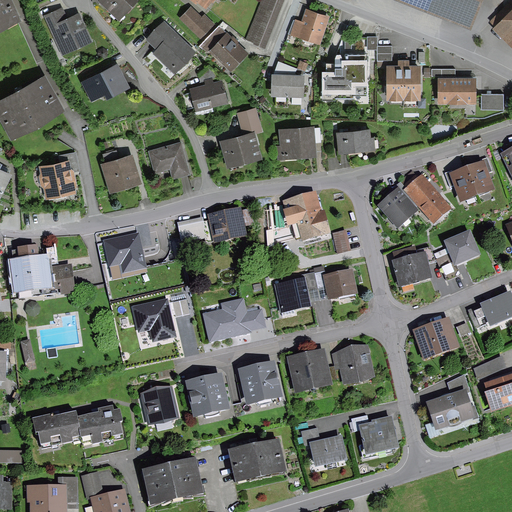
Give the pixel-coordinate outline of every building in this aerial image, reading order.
[(8,0),(0,0),(0,25),(16,19),(8,0)] [(121,12),(132,0),(101,0),(101,2),(112,12),(117,7),(121,12)] [(283,1),(281,0),(268,0),(265,10),(266,10),(254,41),(265,45),(277,14),(278,15),(283,1)] [(407,0),(468,24),(477,0),(407,0)] [(511,11),(510,13),(505,8),(494,19),(500,24),(497,27),(511,41),(511,11)] [(88,39),(78,16),(67,21),(61,9),(47,16),(62,48),(76,41),(78,43),(88,39)] [(200,34),(207,27),(189,10),(182,17),(200,34)] [(319,41),(326,17),(307,11),(299,35),(319,41)] [(184,59),(191,51),(184,44),(184,45),(163,24),(150,38),(162,51),(159,54),(173,68),(183,58),(184,59)] [(225,37),(217,28),(204,41),(230,67),(244,53),(235,44),(238,42),(232,36),(229,39),(226,36),(225,37)] [(377,46),(377,45),(377,37),(368,37),(368,46),(377,46)] [(391,45),(377,45),(377,46),(377,60),(391,60),(391,45)] [(107,51),(103,48),(99,50),(98,55),(102,57),(106,55),(107,51)] [(345,66),(326,66),(326,72),(321,73),(322,96),(336,96),(336,97),(353,97),(353,90),(367,89),(367,58),(359,58),(359,54),(345,54),(345,66)] [(278,61),(273,74),(294,75),(296,68),(278,61)] [(388,97),(403,97),(403,61),(399,61),(399,67),(388,67),(388,97)] [(418,97),(418,67),(407,67),(407,61),(403,61),(403,97),(418,97)] [(300,62),(298,68),(304,70),(306,64),(300,62)] [(212,84),(211,79),(219,77),(219,75),(208,65),(198,73),(200,82),(201,86),(191,89),(196,108),(226,101),(221,82),(212,84)] [(126,86),(117,68),(113,70),(111,66),(103,70),(104,72),(85,82),(93,97),(113,87),(115,91),(126,86)] [(455,68),(431,68),(431,76),(455,76),(455,68)] [(302,76),(274,76),(273,93),(301,94),(302,76)] [(0,112),(12,135),(60,108),(43,77),(0,101),(0,112)] [(474,80),(440,80),(440,101),(449,101),(449,99),(465,99),(465,101),(474,101),(474,93),(474,80)] [(474,101),(465,101),(465,117),(485,117),(503,111),(503,93),(474,93),(474,101)] [(239,113),(242,126),(257,122),(258,122),(254,108),(239,113)] [(242,126),(244,133),(258,129),(257,122),(242,126)] [(319,129),(282,131),(284,155),(313,153),(312,141),(320,140),(319,129)] [(339,152),(371,149),(369,129),(337,132),(339,152)] [(223,141),(229,163),(246,158),(246,160),(258,157),(252,134),(223,141)] [(181,142),(149,151),(155,172),(173,167),(176,176),(189,173),(181,142)] [(115,150),(103,154),(113,186),(135,179),(129,159),(119,162),(115,150)] [(511,150),(502,155),(509,170),(511,168),(511,150)] [(492,172),(487,158),(480,161),(482,166),(468,171),(476,195),(491,189),(488,182),(489,181),(486,174),(492,172)] [(66,163),(43,168),(46,183),(50,187),(52,194),(53,194),(56,198),(66,196),(67,191),(72,190),(66,163)] [(0,190),(8,174),(0,170),(0,190)] [(476,195),(468,171),(454,176),(452,171),(445,174),(450,188),(456,186),(458,192),(459,192),(462,200),(476,195)] [(433,193),(432,194),(415,175),(403,186),(404,187),(398,193),(413,210),(419,205),(433,221),(447,209),(433,193)] [(413,210),(398,193),(382,207),(397,224),(413,210)] [(311,196),(285,203),(291,224),(293,223),(294,228),(300,226),(303,239),(326,233),(320,209),(315,210),(311,196)] [(237,214),(214,219),(218,238),(241,233),(237,214)] [(191,221),(178,224),(182,240),(194,237),(194,239),(205,237),(201,222),(192,225),(191,221)] [(346,231),(333,234),(337,253),(350,251),(346,231)] [(138,235),(105,243),(111,266),(127,262),(129,272),(145,268),(138,235)] [(477,254),(469,235),(447,244),(451,254),(437,260),(446,281),(460,275),(456,263),(477,254)] [(426,263),(435,261),(430,248),(416,251),(418,257),(394,263),(400,285),(430,278),(426,263)] [(38,249),(12,253),(19,299),(72,291),(69,268),(46,271),(44,260),(39,261),(38,249)] [(315,274),(318,287),(326,285),(329,299),(355,293),(350,272),(326,277),(325,272),(315,274)] [(303,275),(304,279),(275,285),(283,319),(295,316),(293,307),(309,303),(306,289),(318,287),(315,274),(314,273),(303,275)] [(511,301),(509,295),(483,306),(484,308),(469,314),(476,330),(490,324),(491,326),(511,316),(511,301)] [(140,332),(156,328),(158,340),(175,336),(167,301),(134,308),(140,332)] [(249,333),(242,301),(223,305),(225,316),(206,320),(211,341),(249,333)] [(454,345),(445,322),(417,333),(425,355),(454,345)] [(466,324),(457,328),(461,336),(469,332),(466,324)] [(28,341),(21,343),(26,362),(32,360),(28,341)] [(351,350),(339,353),(346,383),(359,380),(358,378),(371,375),(365,349),(352,352),(351,350)] [(321,355),(292,361),(298,389),(337,380),(334,367),(325,369),(321,355)] [(504,368),(501,360),(476,371),(479,380),(504,368)] [(279,395),(272,366),(242,373),(248,402),(279,395)] [(469,392),(464,376),(449,384),(453,397),(450,397),(446,398),(443,399),(441,401),(430,405),(437,428),(447,425),(448,428),(463,423),(462,420),(476,415),(474,407),(469,409),(464,393),(469,392)] [(511,377),(487,385),(489,394),(487,394),(492,409),(511,402),(511,377)] [(219,378),(189,385),(196,414),(226,407),(219,378)] [(175,417),(169,390),(143,396),(149,422),(175,417)] [(38,435),(41,446),(51,443),(51,447),(73,442),(72,438),(80,437),(85,459),(128,450),(120,410),(114,412),(113,407),(98,410),(99,412),(92,414),(93,415),(77,419),(76,413),(60,417),(59,415),(53,416),(53,415),(33,420),(36,436),(38,435)] [(370,426),(367,416),(351,420),(354,432),(362,430),(368,454),(396,447),(390,421),(370,426)] [(304,447),(312,445),(316,466),(345,460),(340,439),(321,443),(317,428),(301,432),(304,447)] [(284,470),(277,442),(251,448),(249,440),(229,445),(237,481),(284,470)] [(21,451),(1,451),(0,462),(21,463),(21,451)] [(200,493),(193,461),(144,472),(151,503),(200,493)] [(101,494),(96,475),(84,478),(89,497),(101,494)] [(0,508),(10,508),(10,495),(8,494),(9,485),(1,485),(1,478),(0,478),(0,508)] [(73,504),(73,480),(62,480),(62,489),(31,489),(31,500),(34,500),(34,511),(62,511),(63,504),(73,504)] [(118,496),(117,493),(93,499),(96,511),(127,511),(123,495),(118,496)]
